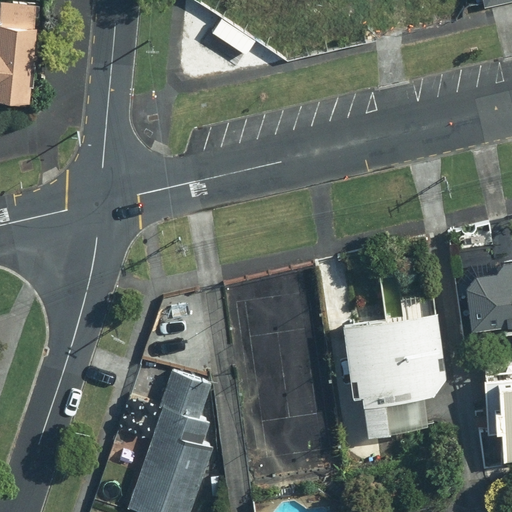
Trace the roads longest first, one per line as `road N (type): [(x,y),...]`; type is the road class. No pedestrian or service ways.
road 1 (residential): [(511,107),(103,200)]
road 2 (residential): [(103,200),(91,279),(17,511)]
road 3 (residential): [(117,0),(103,200)]
